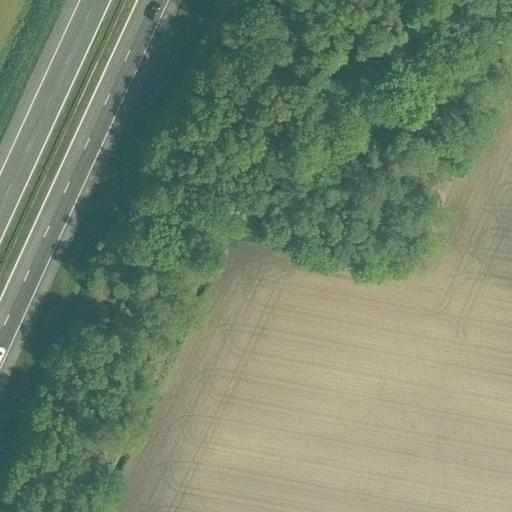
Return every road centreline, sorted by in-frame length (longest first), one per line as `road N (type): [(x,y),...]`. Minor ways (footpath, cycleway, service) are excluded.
road 1 (motorway): [(0,336),(153,0)]
road 2 (motorway): [(95,0),(0,209)]
